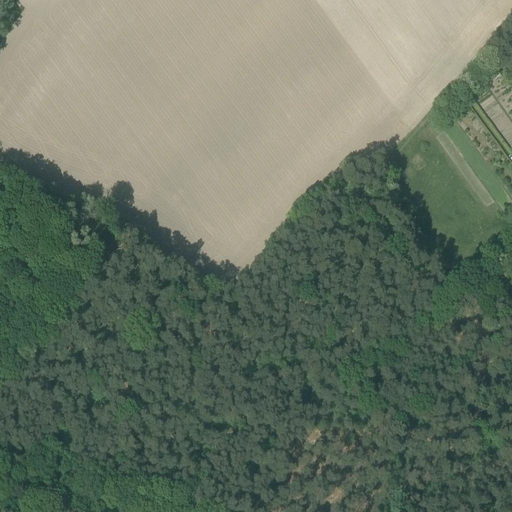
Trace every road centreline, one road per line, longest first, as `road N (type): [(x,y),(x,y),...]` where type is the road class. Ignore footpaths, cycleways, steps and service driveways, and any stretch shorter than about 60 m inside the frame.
road 1 (track): [(511,22),(389,162)]
road 2 (track): [(172,511),(83,496),(0,454)]
road 3 (track): [(0,295),(14,273),(47,257),(165,279)]
road 4 (track): [(387,511),(390,452),(379,419),(335,372)]
road 5 (track): [(511,417),(390,452)]
